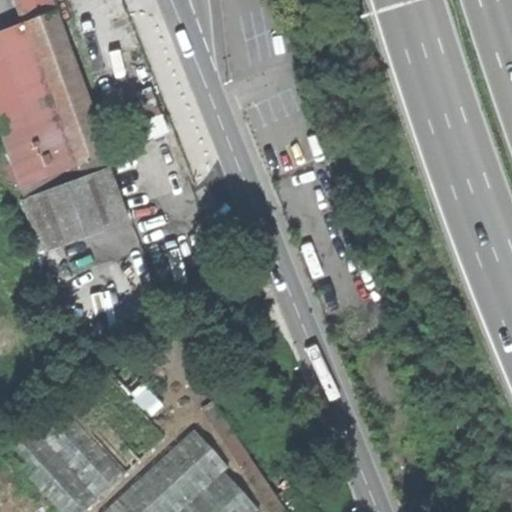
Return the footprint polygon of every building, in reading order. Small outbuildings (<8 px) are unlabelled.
[(14,0),(24,25),(57,12),(51,0),(14,0)] [(0,130),(10,157),(24,195),(25,197),(106,167),(101,154),(108,151),(57,12),(24,25),(0,33),(0,130)] [(127,94),(139,124),(161,116),(149,85),(127,94)] [(163,115),(161,116),(139,124),(121,131),(126,144),(168,128),(163,115)] [(0,201),(1,204),(24,195),(10,157),(0,160),(0,201)] [(40,252),(127,219),(107,166),(106,167),(25,197),(20,199),(40,252)] [(126,347),(101,364),(148,418),(161,407),(125,367),(134,360),(137,364),(156,351),(147,337),(128,350),(126,347)] [(28,420),(0,444),(0,450),(55,511),(82,511),(162,438),(98,368),(86,380),(84,377),(30,422),(28,420)] [(270,511),(287,511),(212,401),(200,410),(270,511)] [(226,468),(190,430),(102,511),(255,511),(257,510),(221,473),(226,468)] [(48,511),(0,458),(0,511),(48,511)]
